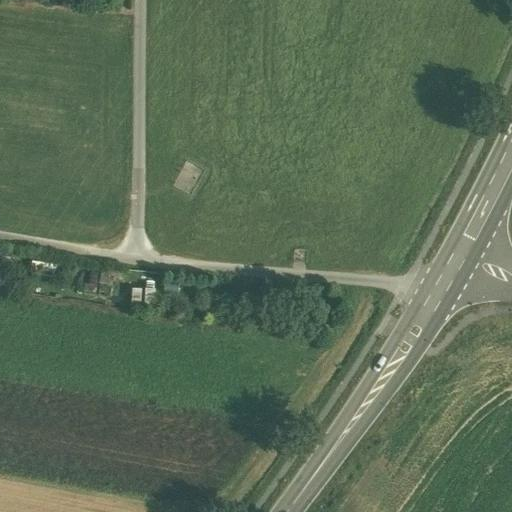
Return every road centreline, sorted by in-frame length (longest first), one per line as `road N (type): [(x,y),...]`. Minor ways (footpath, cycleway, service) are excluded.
road 1 (unclassified): [(135,259),(430,289)]
road 2 (secondary): [(430,289),(282,511)]
road 3 (residential): [(135,259),(142,0)]
road 4 (secondary): [(511,134),(430,289)]
road 5 (residential): [(0,236),(135,259)]
